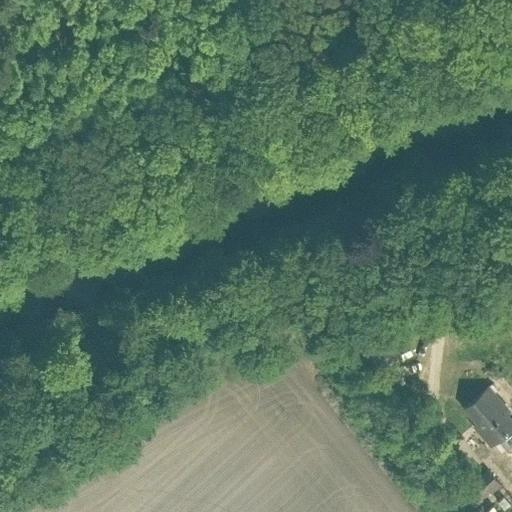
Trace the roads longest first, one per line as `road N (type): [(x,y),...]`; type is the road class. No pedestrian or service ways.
road 1 (track): [(511,180),(0,397)]
road 2 (unclassified): [(0,220),(508,0)]
